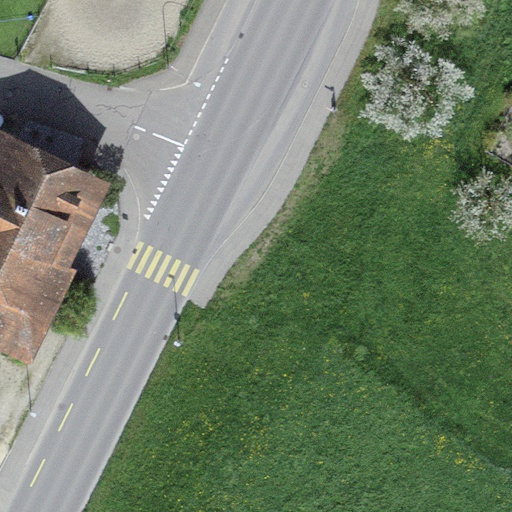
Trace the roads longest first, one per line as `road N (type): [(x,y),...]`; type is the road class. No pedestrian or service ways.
road 1 (secondary): [(219,168),(46,511)]
road 2 (residential): [(219,168),(133,130),(0,91)]
road 3 (secondary): [(302,0),(219,168)]
